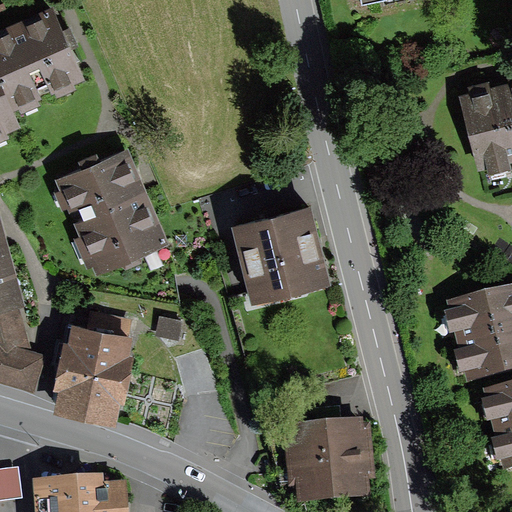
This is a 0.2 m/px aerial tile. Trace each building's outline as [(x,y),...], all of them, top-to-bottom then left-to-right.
[(37,87),(47,82),(49,88),(81,74),(53,12),(22,26),(24,31),(14,36),(12,30),(0,35),(0,128),(16,122),(9,106),(39,92),(37,87)] [(511,152),(511,84),(462,98),(478,164),(511,155),(510,152),(511,152)] [(140,258),(141,251),(162,242),(140,192),(135,195),(130,184),(136,182),(122,150),(60,177),(73,208),(79,206),(83,217),(78,219),(99,269),(120,260),(125,264),(140,258)] [(253,296),(326,278),(309,207),(236,225),(253,296)] [(36,352),(24,348),(0,260),(0,375),(25,383),(30,366),(36,368),(38,357),(35,356),(36,352)] [(463,348),(471,381),(511,370),(511,289),(452,304),(460,337),(463,336),(466,348),(463,348)] [(164,318),(160,333),(179,336),(182,321),(164,318)] [(115,417),(132,335),(71,323),(67,340),(61,339),(57,361),(63,362),(60,375),(67,377),(61,406),(115,417)] [(500,436),(508,469),(511,467),(511,386),(489,392),(497,425),(500,424),(503,435),(500,436)] [(341,422),(339,407),(310,409),(312,424),(341,422)] [(362,491),(361,480),(372,479),(367,429),(269,438),(276,463),(289,462),(291,486),(302,485),(303,497),(362,491)] [(0,501),(21,499),(17,469),(0,471),(0,501)] [(121,511),(120,496),(114,492),(97,493),(97,485),(39,489),(40,502),(36,502),(36,511),(121,511)]
